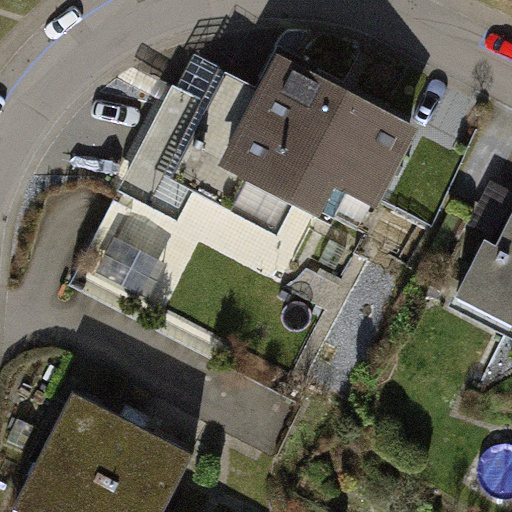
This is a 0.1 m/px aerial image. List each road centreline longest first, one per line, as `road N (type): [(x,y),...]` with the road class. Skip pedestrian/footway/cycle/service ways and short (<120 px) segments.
road 1 (residential): [(182,0),(85,52),(6,156),(0,196)]
road 2 (residential): [(511,56),(404,0)]
